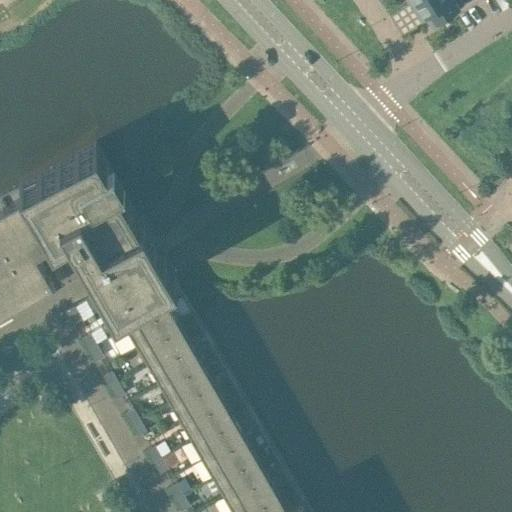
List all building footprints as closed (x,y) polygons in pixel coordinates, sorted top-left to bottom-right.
[(432,22),(463,2),(461,0),(412,0),(413,2),(411,3),(418,14),(420,12),(422,15),(426,12),(432,22)] [(95,141),(0,196),(0,313),(52,283),(35,253),(71,233),(92,269),(93,270),(98,278),(158,243),(153,235),(154,234),(152,230),(143,216),(142,214),(139,216),(128,197),(95,141)] [(310,511),(180,288),(178,283),(172,274),(176,272),(175,271),(169,260),(164,251),(162,251),(158,245),(158,243),(98,278),(99,281),(102,286),(233,511),(310,511)] [(65,308),(73,321),(82,316),(74,303),(65,308)] [(97,342),(90,331),(81,336),(88,347),(97,342)] [(103,354),(97,342),(88,347),(95,359),(103,354)] [(118,380),(112,368),(103,373),(110,385),(118,380)] [(125,391),(118,380),(110,385),(116,396),(125,391)] [(140,417),(133,405),(125,411),(131,422),(140,417)] [(147,428),(140,417),(131,422),(138,434),(147,428)] [(162,454),(155,443),(146,448),(153,459),(162,454)] [(168,466),(162,454),(153,459),(160,471),(168,466)] [(183,492),(177,480),(168,485),(175,497),(183,492)] [(190,503),(183,492),(175,497),(181,508),(190,503)]
